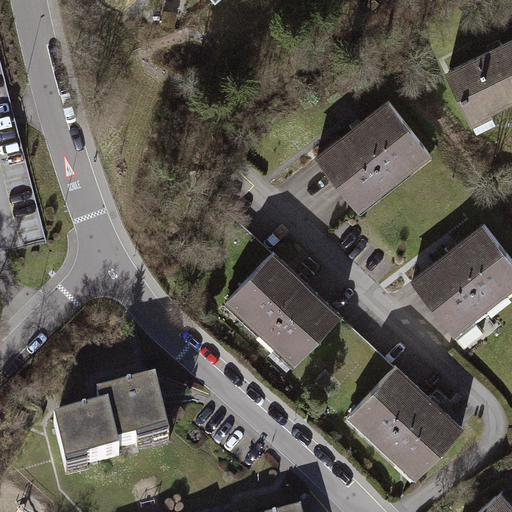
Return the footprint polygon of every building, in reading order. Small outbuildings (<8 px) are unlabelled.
[(511,35),(451,64),(475,115),(511,97),(511,35)] [(388,96),(315,154),(360,211),(433,153),(388,96)] [(414,276),(457,333),(511,291),(511,254),(487,221),(414,276)] [(276,250),(228,300),(294,364),(342,314),(276,250)] [(396,364),(348,417),(416,477),(463,425),(396,364)] [(59,422),(69,466),(124,454),(122,445),(172,434),(165,399),(161,384),(101,398),(104,412),(59,422)] [(511,511),(511,501),(502,491),(478,511),(511,511)]
